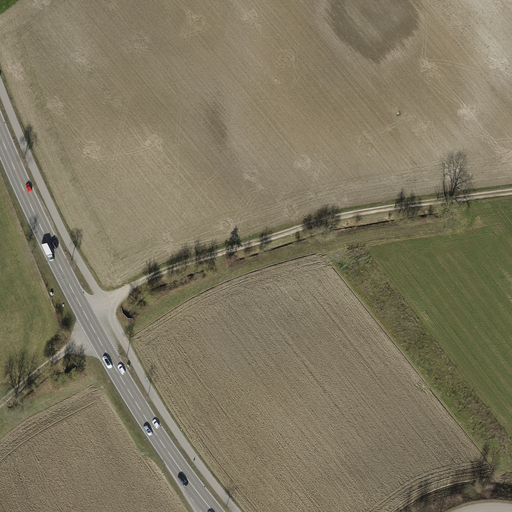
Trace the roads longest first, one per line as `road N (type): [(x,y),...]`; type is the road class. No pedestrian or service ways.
road 1 (track): [(0,401),(71,346),(103,303),(144,279),(330,219),(511,192)]
road 2 (secondary): [(0,131),(89,323),(210,511)]
